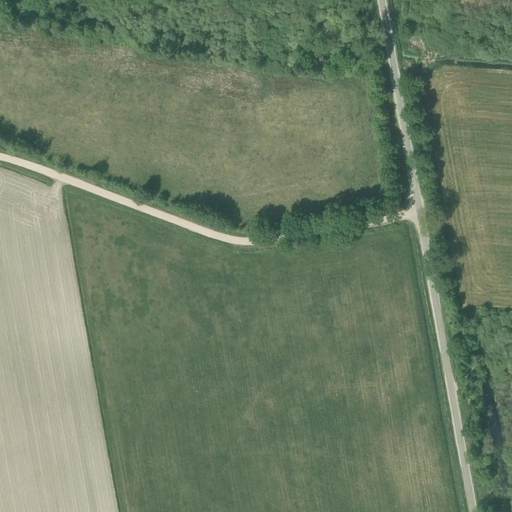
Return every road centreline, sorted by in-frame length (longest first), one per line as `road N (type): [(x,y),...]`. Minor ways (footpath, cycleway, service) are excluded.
road 1 (unclassified): [(472,511),(389,0)]
road 2 (track): [(423,209),(287,240),(233,241),(0,156)]
